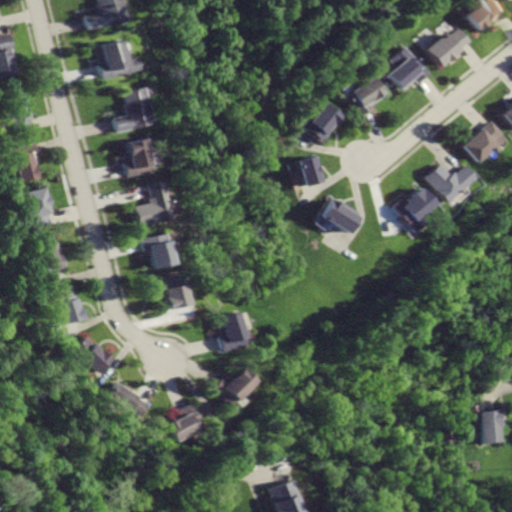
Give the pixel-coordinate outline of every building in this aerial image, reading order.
[(74,15),(79,33),(118,21),(111,0),(88,0),(91,10),(74,15)] [(495,0),(483,0),(465,15),(480,34),(506,14),(495,0)] [(458,26),(425,51),(441,72),(463,55),(459,49),(469,41),(458,26)] [(0,38),(0,79),(18,74),(7,36),(0,38)] [(83,48),(92,80),(127,70),(125,60),(117,62),(111,40),(83,48)] [(411,48),(393,62),(398,69),(389,76),(403,95),(431,74),(411,48)] [(346,95),(360,121),(376,112),(373,107),(388,99),(377,78),(346,95)] [(99,115),(103,133),(141,124),(132,90),(111,95),(115,111),(99,115)] [(4,102),(13,137),(35,131),(25,96),(4,102)] [(511,101),(496,114),(510,132),(511,130),(511,101)] [(324,103),(315,113),(311,109),(298,125),(322,145),(343,120),(324,103)] [(457,146),(472,165),(492,150),(488,145),(499,136),(488,122),(457,146)] [(110,165),(115,181),(144,172),(133,138),(115,143),(120,161),(110,165)] [(9,152),(19,184),(38,178),(34,165),(40,162),(34,144),(9,152)] [(295,163),(302,188),(324,182),(317,157),(295,163)] [(421,179),(441,203),(471,179),(461,166),(449,175),(440,163),(421,179)] [(124,208),(130,229),(163,220),(153,184),(136,188),(140,203),(124,208)] [(387,205),(405,228),(430,208),(412,186),(387,205)] [(22,194),(32,231),(54,225),(44,188),(22,194)] [(330,201),(318,221),(344,236),(356,216),(330,201)] [(129,238),(134,254),(143,251),(148,268),(167,263),(158,230),(129,238)] [(32,242),(41,276),(67,269),(62,253),(58,254),(53,236),(32,242)] [(150,280),(158,310),(181,305),(174,274),(150,280)] [(52,293),(59,323),(81,318),(74,288),(52,293)] [(204,330),(209,352),(237,346),(230,315),(208,319),(211,329),(204,330)] [(84,334),(70,351),(94,371),(108,354),(84,334)] [(215,373),(199,388),(219,407),(247,379),(232,364),(219,377),(215,373)] [(113,377),(96,401),(108,410),(113,403),(137,420),(150,403),(113,377)] [(162,419),(174,438),(197,424),(184,404),(162,419)] [(473,411),(477,445),(500,442),(496,409),(486,410),(473,411)] [(295,511),(280,478),(269,483),(256,489),(266,511),(295,511)]
